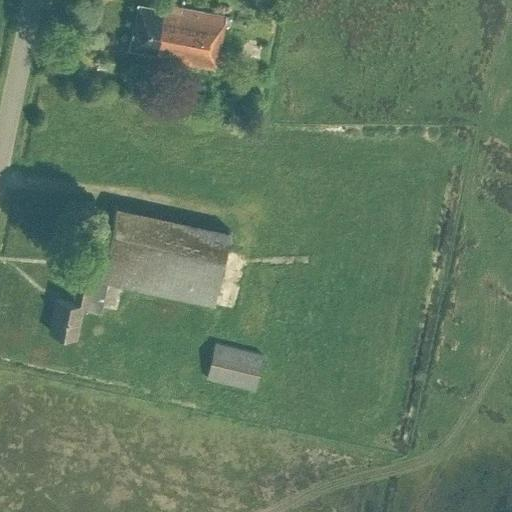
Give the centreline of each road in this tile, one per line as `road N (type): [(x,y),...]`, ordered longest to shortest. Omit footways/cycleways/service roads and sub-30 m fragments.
road 1 (track): [(268,511),(437,452),(511,337)]
road 2 (tertiary): [(0,149),(31,0)]
